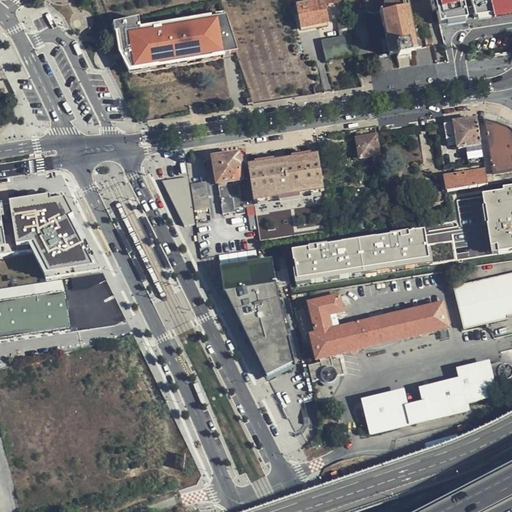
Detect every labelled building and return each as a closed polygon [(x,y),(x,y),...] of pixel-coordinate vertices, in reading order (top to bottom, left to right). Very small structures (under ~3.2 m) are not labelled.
[(330,5),(329,0),(298,0),(303,20),(332,14),(330,5)] [(363,0),(367,14),(369,13),(370,15),(374,14),(379,13),(389,57),(396,56),(396,59),(408,57),(408,53),(416,51),(406,7),(408,7),(406,1),(407,0),(363,0)] [(430,0),(435,29),(463,25),(463,19),(462,13),(459,0),(430,0)] [(470,18),(471,24),(511,17),(511,11),(510,0),(467,0),(469,12),(470,18)] [(224,11),(142,34),(138,19),(112,24),(115,33),(118,33),(122,50),(133,77),(236,49),(224,11)] [(326,62),(354,57),(347,24),(339,25),(340,32),(320,35),(326,62)] [(237,53),(236,49),(133,77),(134,81),(237,53)] [(478,121),(444,127),(447,142),(457,140),(459,151),(471,149),(482,147),(478,121)] [(487,124),(495,174),(495,177),(511,174),(511,132),(511,133),(501,127),(487,124)] [(377,128),(357,132),(358,139),(378,136),(377,128)] [(381,157),(378,136),(358,139),(362,160),(379,157),(381,157)] [(482,147),(471,149),(474,167),(485,165),(482,147)] [(250,209),(241,153),(210,158),(214,183),(236,179),(236,183),(222,185),(223,196),(221,196),(224,213),(250,209)] [(317,157),(247,167),(252,203),(324,193),(317,157)] [(485,165),(474,167),(476,174),(487,172),(485,165)] [(476,174),(446,179),(448,191),(448,194),(489,186),(487,175),(487,172),(476,174)] [(495,174),(487,175),(489,186),(493,185),(497,184),(495,177),(495,174)] [(190,184),(189,177),(164,181),(186,225),(196,223),(194,211),(190,184)] [(208,181),(190,184),(194,211),(212,208),(208,181)] [(493,185),(489,186),(448,194),(450,202),(450,206),(494,199),(495,199),(495,198),(496,198),(493,185)] [(450,202),(448,194),(448,191),(440,192),(443,203),(450,202)] [(65,192),(0,201),(0,255),(34,250),(47,273),(102,266),(65,192)] [(511,234),(511,206),(498,210),(497,208),(482,211),(486,240),(511,234)] [(298,284),(432,267),(428,233),(293,249),(298,284)] [(275,284),(271,259),(218,269),(222,294),(224,293),(265,377),(294,362),(275,284)] [(506,317),(505,315),(511,312),(511,271),(452,287),(463,328),(506,317)] [(0,340),(71,330),(64,293),(0,303),(0,340)] [(313,339),(319,362),(332,359),(449,329),(444,306),(341,332),(337,316),(344,314),(340,298),(310,306),(318,337),(313,339)] [(332,359),(319,362),(310,365),(315,385),(324,383),(327,385),(331,386),(334,385),(337,384),(339,382),(340,380),(341,378),(347,377),(343,360),(333,362),(332,359)] [(488,365),(459,372),(461,381),(423,391),(427,406),(410,410),(406,395),(366,405),(373,433),(460,410),(482,404),(481,398),(511,390),(511,385),(510,379),(498,366),(489,369),(488,365)] [(462,415),(460,410),(373,433),(374,437),(462,415)]
